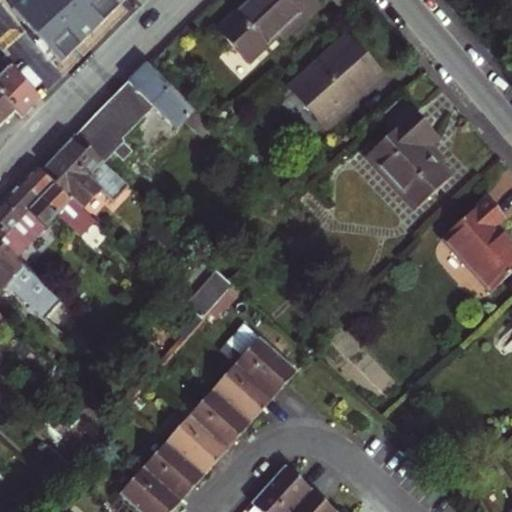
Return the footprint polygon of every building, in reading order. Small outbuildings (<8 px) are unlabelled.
[(24,0),(13,10),(60,66),(124,0),(24,0)] [(276,34),(281,39),(318,5),(313,0),(247,0),(215,30),(245,63),(276,34)] [(352,0),(329,0),(340,12),(352,0)] [(381,76),(347,37),(289,88),(324,127),(381,76)] [(0,95),(15,111),(22,119),(41,100),(1,59),(0,59),(0,95)] [(117,139),(150,105),(175,130),(183,122),(194,111),(146,64),(76,138),(100,162),(111,151),(120,142),(117,139)] [(0,126),(15,111),(0,95),(0,126)] [(428,148),(437,139),(401,99),(377,121),(391,135),(365,158),(414,212),(450,179),(437,165),(441,161),(428,148)] [(211,128),(194,111),(183,122),(202,139),(211,128)] [(112,203),(127,187),(100,162),(76,138),(42,174),(81,209),(99,191),(112,203)] [(132,152),(120,142),(111,151),(123,161),(132,152)] [(79,238),(94,221),(81,209),(42,174),(37,168),(22,183),(56,215),(79,238)] [(0,245),(15,259),(56,215),(22,183),(0,206),(0,245)] [(505,218),(486,198),(441,240),(490,294),(511,273),(511,247),(501,235),(496,226),(505,218)] [(44,318),(61,300),(15,259),(0,245),(0,289),(5,284),(44,318)] [(249,279),(239,270),(227,282),(232,287),(237,292),(249,279)] [(227,282),(217,273),(187,307),(202,321),(209,314),(232,287),(227,282)] [(237,292),(232,287),(209,314),(216,320),(241,295),(237,292)] [(259,339),(242,325),(225,344),(234,351),(241,358),(259,339)] [(227,359),(272,400),(297,373),(259,339),(241,358),(234,351),(227,359)] [(159,370),(145,358),(138,366),(151,378),(159,370)] [(212,391),(249,426),(272,400),(227,359),(220,366),(228,373),(212,391)] [(94,397),(87,391),(76,402),(83,409),(94,397)] [(181,410),(226,451),(249,426),(212,391),(195,410),(188,403),(181,410)] [(106,430),(80,408),(47,445),(73,467),(106,430)] [(165,443),(203,477),(226,451),(181,410),(174,418),(182,424),(165,443)] [(29,430),(17,419),(8,429),(20,440),(29,430)] [(135,462),(180,503),(203,477),(165,443),(149,461),(141,454),(135,462)] [(72,468),(58,456),(41,475),(56,487),(72,468)] [(118,495),(137,511),(172,511),(180,503),(135,462),(128,469),(135,476),(118,495)] [(291,511),(311,490),(284,467),(250,504),(259,511),(291,511)] [(56,487),(41,475),(29,489),(43,501),(56,487)] [(334,511),(311,490),(291,511),(334,511)]
